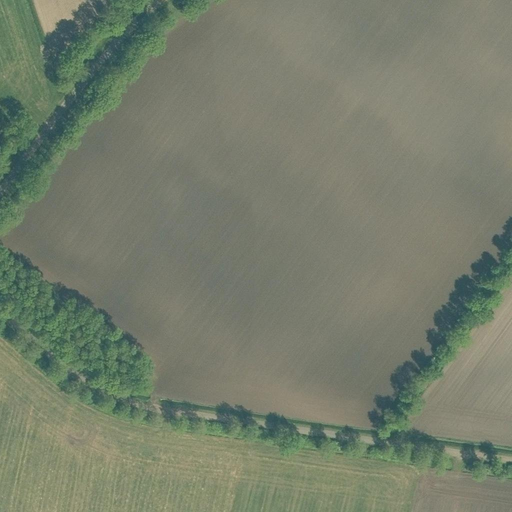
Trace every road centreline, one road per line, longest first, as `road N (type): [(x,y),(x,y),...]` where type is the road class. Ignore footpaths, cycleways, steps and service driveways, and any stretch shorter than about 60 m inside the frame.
road 1 (unclassified): [(511,460),(132,403),(66,369),(0,311)]
road 2 (unclassified): [(0,188),(126,28),(159,0)]
